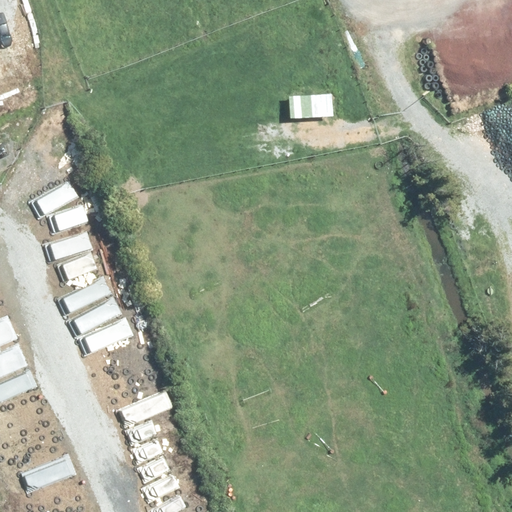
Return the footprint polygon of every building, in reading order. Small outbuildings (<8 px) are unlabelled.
[(7,55),(0,58),(0,91),(19,83),(7,55)] [(15,98),(0,104),(0,131),(25,119),(15,98)] [(50,185),(32,168),(1,200),(19,217),(50,185)] [(106,263),(87,245),(47,288),(66,306),(106,263)] [(14,348),(0,356),(0,382),(26,368),(14,348)] [(0,390),(0,416),(35,407),(28,383),(0,390)]
